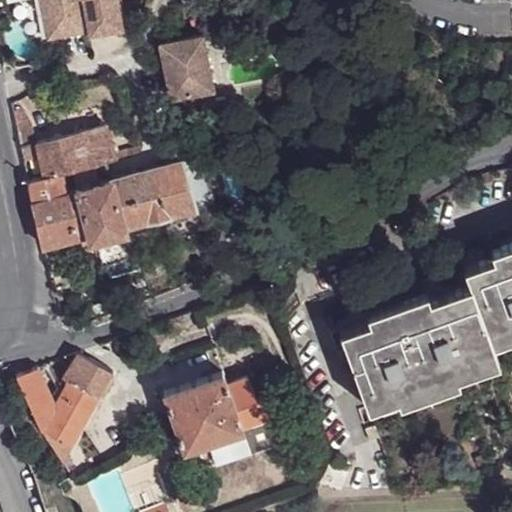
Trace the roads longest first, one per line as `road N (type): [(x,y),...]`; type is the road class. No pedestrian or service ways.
road 1 (residential): [(6,334),(63,338),(196,296),(309,254),(455,170),(511,150)]
road 2 (tertiary): [(6,334),(19,298),(0,182)]
